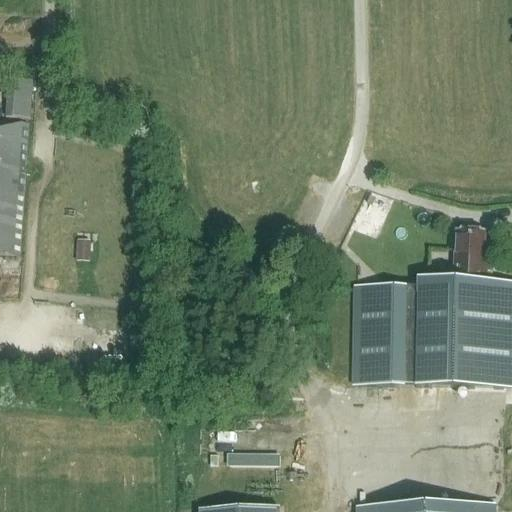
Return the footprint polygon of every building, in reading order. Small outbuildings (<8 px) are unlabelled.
[(33,83),(8,81),(5,119),(31,120),(33,83)] [(0,256),(19,257),(28,127),(0,124),(0,256)] [(355,215),(348,243),(382,252),(394,203),(365,195),(360,216),(355,215)] [(420,370),(511,371),(511,324),(507,324),(508,285),(491,283),(492,261),(484,261),(485,233),(455,232),(454,282),(427,282),(427,290),(356,289),(354,389),(419,390),(420,370)] [(84,238),(83,260),(98,260),(99,239),(84,238)]
